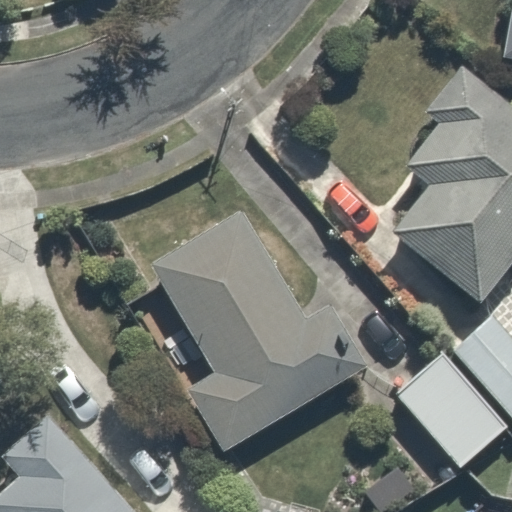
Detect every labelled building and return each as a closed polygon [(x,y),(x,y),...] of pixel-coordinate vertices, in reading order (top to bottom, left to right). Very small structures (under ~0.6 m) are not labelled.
[(511,0),(507,0),(499,53),(511,54),(511,0)] [(420,107),(429,113),(398,160),(421,175),(385,230),(481,293),(511,246),(511,104),(449,63),(420,107)] [(214,369),(185,387),(220,444),(360,359),(323,298),(298,313),(230,202),(143,255),(214,369)] [(511,336),(484,305),(391,387),(457,462),(511,413),(511,336)] [(0,460),(13,475),(0,487),(0,511),(134,511),(38,411),(0,439),(0,460)]
